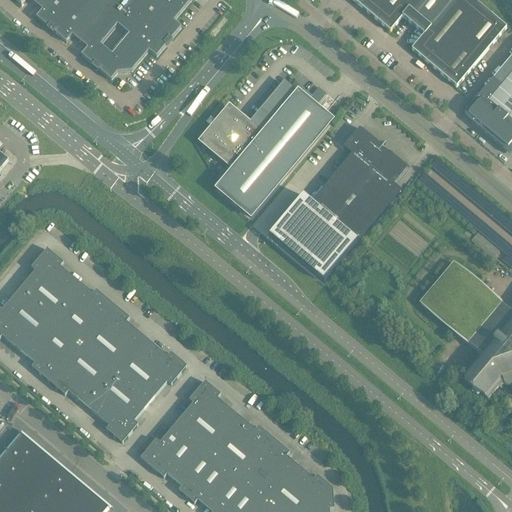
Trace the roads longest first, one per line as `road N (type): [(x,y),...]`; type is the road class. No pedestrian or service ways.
road 1 (tertiary): [(118,188),(511,507)]
road 2 (tertiary): [(511,476),(147,172)]
road 3 (unclassified): [(511,203),(277,6)]
road 4 (unclassified): [(144,511),(0,391)]
road 5 (tertiary): [(131,158),(0,52)]
road 6 (tertiary): [(0,89),(118,188)]
road 7 (tertiary): [(197,96),(277,6)]
